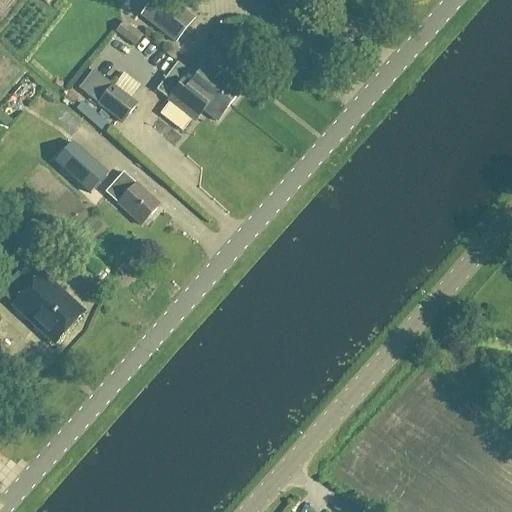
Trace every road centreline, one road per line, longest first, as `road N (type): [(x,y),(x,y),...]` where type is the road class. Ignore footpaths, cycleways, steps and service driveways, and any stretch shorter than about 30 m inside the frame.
road 1 (unclassified): [(12,511),(466,0)]
road 2 (tertiary): [(248,511),(511,216)]
